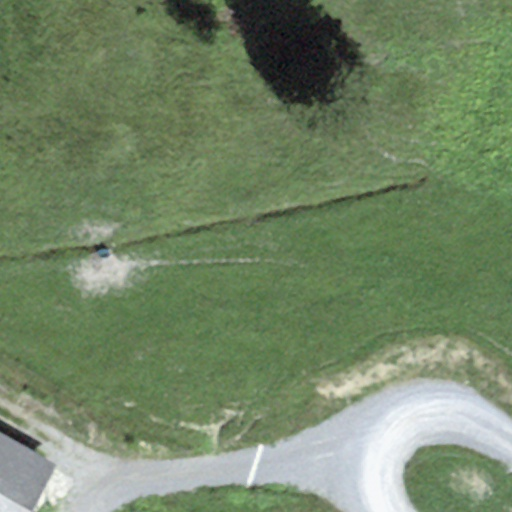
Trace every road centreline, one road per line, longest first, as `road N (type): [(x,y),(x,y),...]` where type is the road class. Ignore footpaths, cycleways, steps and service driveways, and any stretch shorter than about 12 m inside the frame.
road 1 (track): [(364,463),(121,478),(96,486),(76,511)]
road 2 (track): [(364,463),(397,422),(430,413),(464,418),(511,445)]
